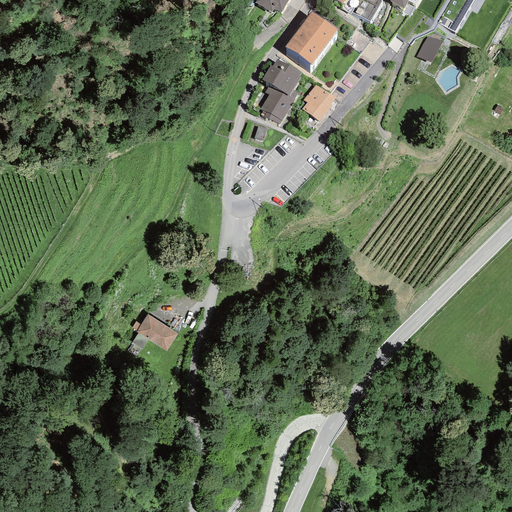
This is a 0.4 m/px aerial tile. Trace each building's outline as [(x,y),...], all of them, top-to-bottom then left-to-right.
[(288,0),(256,0),(255,2),(272,12),(274,9),(281,13),(288,0)] [(382,1),(379,0),(357,0),(351,12),(370,22),(382,1)] [(418,0),(389,0),(389,1),(403,9),(409,1),(416,5),(418,0)] [(473,0),(451,0),(438,23),(454,31),(473,0)] [(286,47),(311,65),(337,29),(312,11),(286,47)] [(371,41),(356,30),(346,44),(361,55),(371,41)] [(433,63),(443,41),(428,34),(418,56),(433,63)] [(301,73),(276,59),(272,66),(271,65),(262,80),(270,84),(265,92),(269,94),(260,109),(263,111),(261,114),(280,125),(295,100),(294,99),(298,93),(293,90),(301,77),(299,76),(301,73)] [(335,99),(316,84),(304,100),(307,103),(302,109),(319,122),(329,108),(331,110),(336,103),(333,101),(335,99)] [(261,135),(254,133),(252,139),(259,141),(261,135)] [(178,334),(147,314),(140,325),(136,322),(131,328),(136,331),(136,332),(138,333),(131,343),(142,350),(148,340),(166,351),(178,334)]
